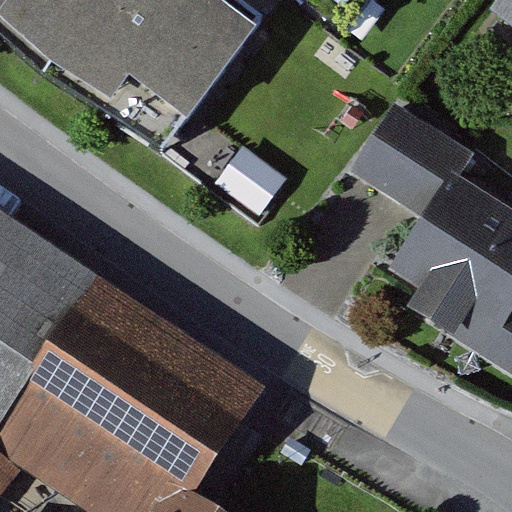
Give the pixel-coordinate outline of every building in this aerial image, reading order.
[(261,23),(231,0),(0,0),(0,28),(42,67),(160,149),(261,23)] [(304,0),(350,34),(376,0),(304,0)] [(511,0),(508,0),(497,14),(511,27),(511,0)] [(469,155),(394,105),(350,171),(425,221),(456,173),(469,155)] [(239,146),(220,188),(270,211),(289,168),(239,146)] [(425,221),(390,273),(418,291),(407,307),(511,376),(511,210),(456,173),(425,221)] [(231,511),(201,491),(265,392),(0,221),(0,505),(24,474),(81,511),(231,511)]
